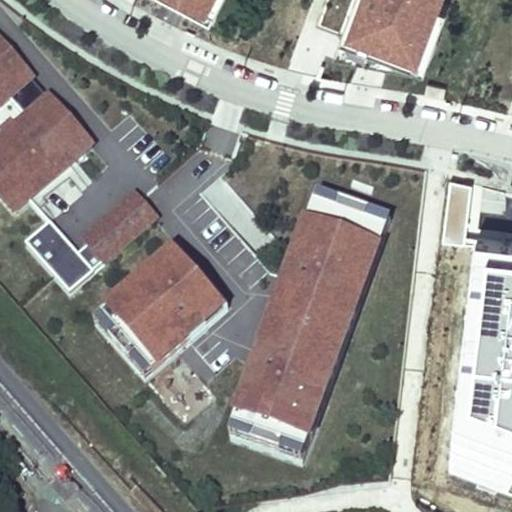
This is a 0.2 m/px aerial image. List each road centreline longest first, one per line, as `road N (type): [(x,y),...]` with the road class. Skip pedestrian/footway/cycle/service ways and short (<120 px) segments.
road 1 (residential): [(65,0),(106,31),(235,92),(511,152)]
road 2 (primary): [(113,511),(0,382)]
